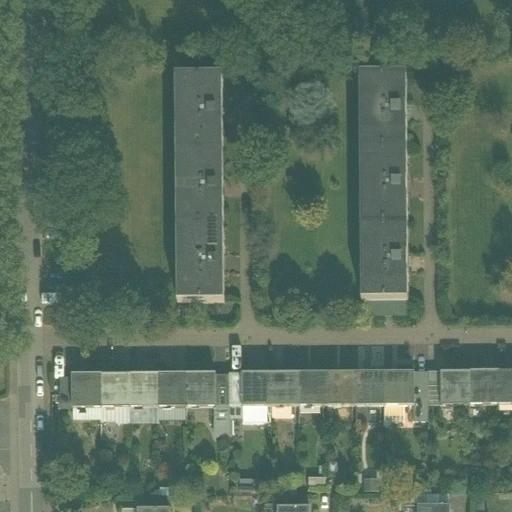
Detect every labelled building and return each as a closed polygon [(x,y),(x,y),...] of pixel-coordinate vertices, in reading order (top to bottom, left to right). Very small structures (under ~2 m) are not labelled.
[(176,79),(176,155),(223,154),(222,78),(176,79)] [(359,78),(360,154),(406,154),(406,78),(359,78)] [(176,155),(177,230),(223,229),(223,154),(176,155)] [(407,228),(406,154),(360,154),(361,228),(407,228)] [(407,304),(407,228),(361,228),(361,304),(407,304)] [(224,305),(223,229),(177,230),(177,305),(224,305)] [(441,408),(469,408),(469,374),(440,375),(441,408)] [(469,408),(498,408),(498,374),(469,374),(469,408)] [(498,408),(511,407),(511,374),(498,374),(498,408)] [(414,375),(385,376),(385,409),(414,408),(414,407),(414,375)] [(414,407),(428,407),(427,375),(414,375),(414,407)] [(440,375),(427,375),(428,407),(428,408),(441,408),(440,375)] [(242,376),(229,377),(229,410),(242,410),(242,376)] [(271,426),(271,410),(271,376),(242,376),(242,410),(242,421),(242,426),(271,426)] [(271,410),(300,410),(299,376),(271,376),(271,410)] [(300,410),(328,410),(328,376),(299,376),(300,410)] [(328,410),(357,409),(356,376),(328,376),(328,410)] [(357,409),(385,409),(385,376),(356,376),(357,409)] [(101,411),(130,411),(130,377),(101,378),(101,411)] [(130,411),(158,411),(158,377),(130,377),(130,411)] [(158,411),(187,410),(187,377),(158,377),(158,411)] [(215,377),(187,377),(187,410),(216,410),(215,377)] [(216,410),(229,410),(229,377),(215,377),(216,410)] [(60,405),(72,405),(72,378),(60,378),(60,405)] [(72,411),(101,411),(101,378),(72,378),(72,405),(72,411)] [(428,408),(428,407),(414,407),(414,408),(414,423),(428,423),(428,408)] [(158,424),(187,424),(187,410),(158,411),(158,424)] [(229,436),(229,421),(229,410),(216,410),(216,436),(229,436)] [(242,410),(229,410),(229,421),(242,421),(242,410)] [(72,411),(72,423),(101,423),(101,411),(72,411)] [(101,423),(101,427),(130,427),(130,411),(101,411),(101,423)] [(130,427),(158,427),(158,424),(158,411),(130,411),(130,427)] [(404,510),(418,510),(426,510),(426,497),(401,497),(401,510),(404,510)] [(426,497),(426,510),(449,510),(449,497),(426,497)]
